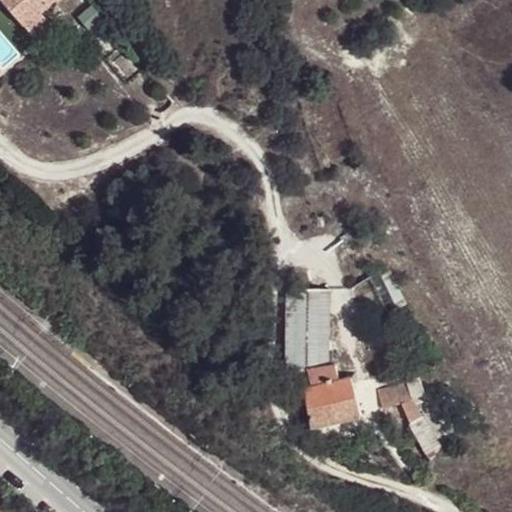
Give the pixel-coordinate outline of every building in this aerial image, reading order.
[(48,23),(40,11),(30,0),(0,0),(30,38),(48,23)] [(30,0),(40,11),(52,0),(30,0)] [(399,305),(409,301),(390,267),(380,272),(399,305)] [(309,367),(331,366),(329,286),(289,287),(288,373),(309,367)] [(339,380),(338,366),(331,366),(309,367),(312,387),(306,389),(313,424),(364,415),(351,377),(339,380)] [(431,461),(441,448),(417,401),(426,395),(418,378),(396,387),(401,405),(431,461)] [(385,410),(401,405),(396,387),(379,392),(385,410)]
